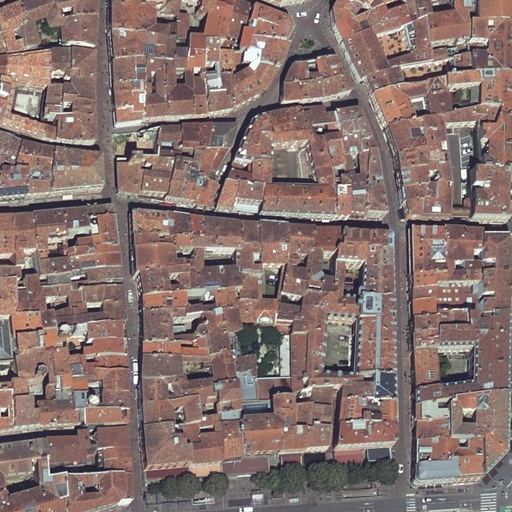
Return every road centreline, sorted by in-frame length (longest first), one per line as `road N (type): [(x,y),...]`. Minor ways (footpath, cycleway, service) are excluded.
road 1 (residential): [(393,228),(401,506)]
road 2 (residential): [(324,0),(306,23),(334,55),(369,123),(393,228)]
